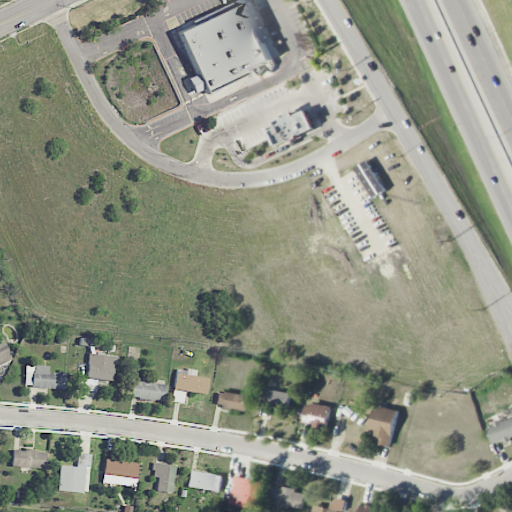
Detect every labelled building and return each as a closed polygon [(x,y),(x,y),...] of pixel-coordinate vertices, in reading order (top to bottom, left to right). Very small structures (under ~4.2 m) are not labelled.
[(195,75),(187,78),(193,92),(203,89),(203,90),(273,63),(250,4),(240,7),(240,5),(177,29),(195,75)] [(269,125),(278,145),(316,129),(308,110),(297,115),(296,113),(269,125)] [(0,337),(0,378),(7,376),(3,366),(13,361),(2,336),(0,337)] [(113,381),(116,356),(89,353),(86,378),(113,381)] [(49,366),(25,365),(24,387),(65,389),(66,373),(48,372),(49,366)] [(195,376),(196,370),(176,368),(171,401),(182,403),(184,391),(206,394),(209,378),(195,376)] [(76,390),(96,390),(96,379),(76,378),(76,390)] [(164,400),(165,383),(132,381),(131,398),(164,400)] [(262,405),(289,409),(291,392),(264,389),(262,405)] [(215,407),(248,410),(250,395),(217,391),(215,407)] [(331,406),(306,404),(304,423),(312,424),(312,428),(328,430),(331,406)] [(369,441),(390,446),(399,410),(378,405),(369,441)] [(511,437),(511,418),(487,426),(493,444),(511,437)] [(12,450),(11,467),(45,468),(46,451),(12,450)] [(57,491),(88,493),(89,454),(77,453),(76,466),(58,465),(57,491)] [(136,486),(137,462),(103,460),(102,484),(136,486)] [(175,465),(153,463),(152,477),(157,477),(156,491),(173,493),(175,465)] [(222,491),(223,474),(188,472),(187,488),(222,491)] [(263,480),(236,474),(229,503),(256,510),(263,480)] [(283,505),(303,508),(306,492),(272,486),(269,502),(283,504),(283,505)] [(315,505),(313,511),(336,511),(336,510),(345,511),(347,500),(334,498),(332,509),(315,505)] [(511,511),(511,503),(500,508),(501,511),(511,511)]
